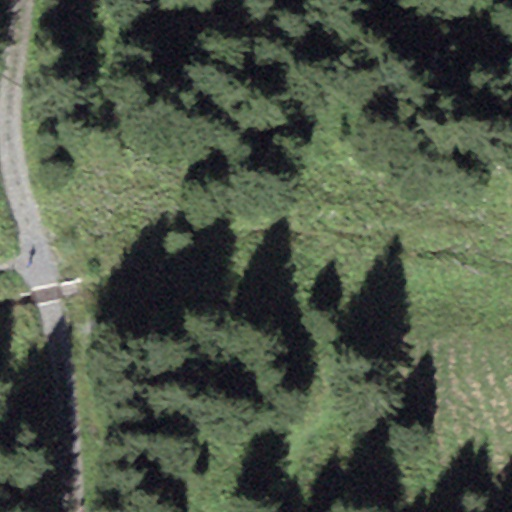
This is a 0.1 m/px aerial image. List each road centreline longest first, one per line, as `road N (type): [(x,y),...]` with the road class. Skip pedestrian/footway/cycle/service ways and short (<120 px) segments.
road 1 (track): [(21,0),(10,153),(40,271)]
road 2 (track): [(73,511),(66,404),(40,271)]
